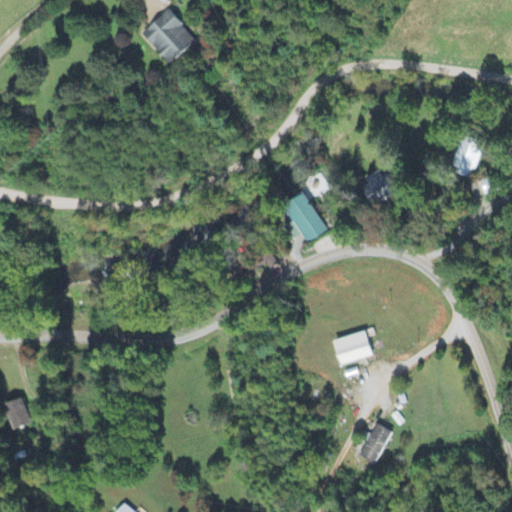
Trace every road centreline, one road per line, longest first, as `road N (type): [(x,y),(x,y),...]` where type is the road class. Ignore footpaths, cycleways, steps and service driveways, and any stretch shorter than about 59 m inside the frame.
road 1 (tertiary): [(511,456),(449,294),(429,269),(394,252),(327,254),(194,332),(147,340),(0,337)]
road 2 (residential): [(0,184),(83,202),(176,171),(332,82),(410,56),(511,82)]
